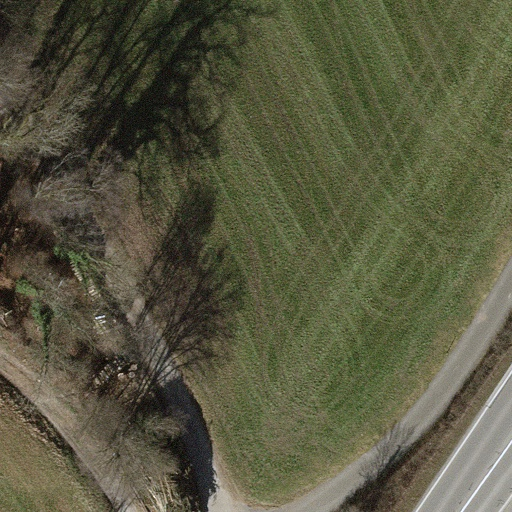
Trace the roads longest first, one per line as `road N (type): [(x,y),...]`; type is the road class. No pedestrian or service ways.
road 1 (track): [(0,90),(133,312),(188,418),(223,511)]
road 2 (track): [(314,511),(407,436),(511,284)]
road 3 (track): [(133,511),(116,467),(0,380)]
